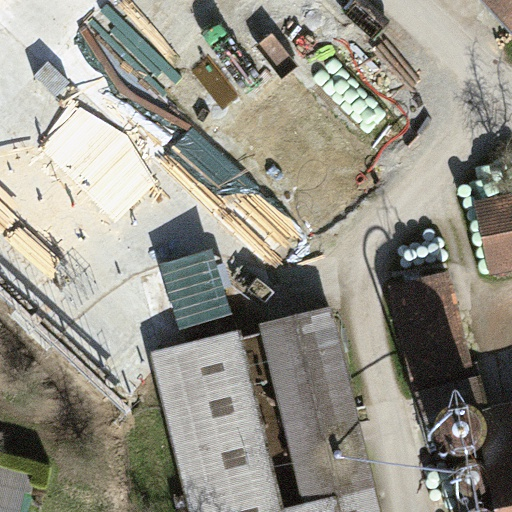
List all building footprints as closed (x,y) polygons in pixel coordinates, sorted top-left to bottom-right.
[(511,0),(491,0),(511,22),(511,0)] [(511,194),(477,201),(490,270),(511,265),(511,194)] [(194,262),(145,272),(158,336),(207,326),(194,262)] [(450,271),(392,285),(424,417),(482,403),(450,271)] [(283,511),(242,337),(160,356),(196,511),(381,511),(334,312),(265,328),(309,511),(308,511),(283,511)] [(511,511),(511,417),(487,422),(505,511),(511,511)] [(0,469),(0,511),(28,511),(34,475),(0,469)]
